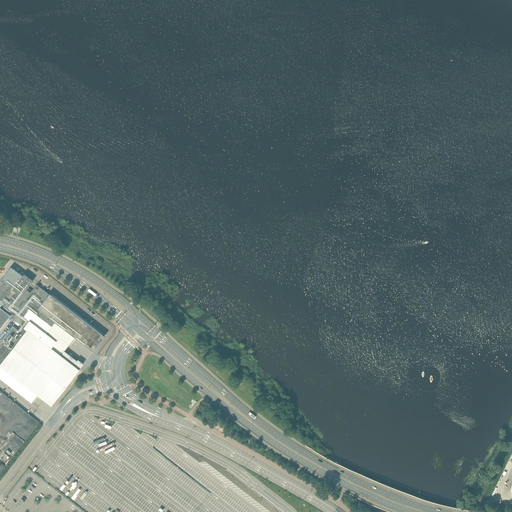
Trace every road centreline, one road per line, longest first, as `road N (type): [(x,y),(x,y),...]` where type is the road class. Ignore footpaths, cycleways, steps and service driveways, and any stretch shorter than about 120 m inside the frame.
road 1 (secondary): [(445,511),(298,449),(141,318)]
road 2 (secondary): [(150,341),(263,436),(417,511)]
road 3 (tertiary): [(337,511),(193,430)]
road 4 (secondary): [(141,318),(69,265),(0,239)]
road 5 (secondary): [(0,247),(65,273),(131,323)]
